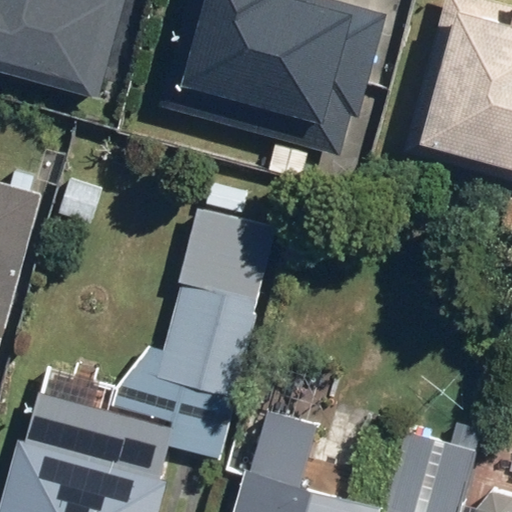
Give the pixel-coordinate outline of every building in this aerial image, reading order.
[(0,0),(0,57),(105,87),(129,0),(0,0)] [(190,0),(161,107),(337,155),(344,131),(324,125),(357,6),(334,0),(190,0)] [(511,4),(496,0),(443,0),(401,149),(511,180),(511,4)] [(0,352),(44,193),(0,181),(0,352)] [(204,209),(146,421),(39,392),(27,437),(22,435),(0,511),(161,511),(171,476),(162,474),(170,446),(221,459),(284,231),(204,209)] [(320,419),(268,405),(237,511),(381,511),(384,505),(302,482),(320,419)] [(511,511),(511,493),(493,488),(477,508),(475,511),(511,511)]
